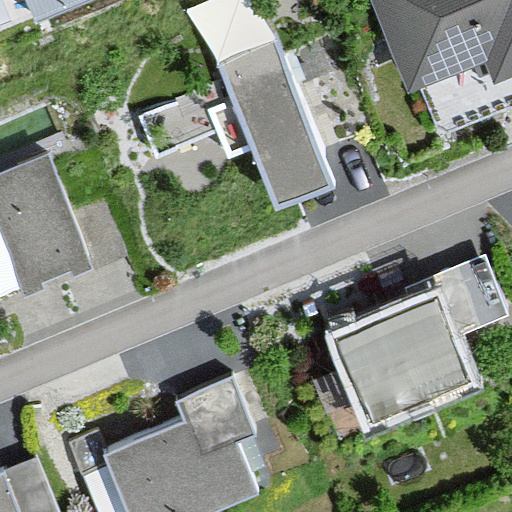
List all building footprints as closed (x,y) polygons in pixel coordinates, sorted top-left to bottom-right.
[(511,100),(511,0),(369,0),(407,93),(420,87),(438,130),(511,100)] [(335,176),(270,33),(215,58),(234,101),(208,113),(228,158),(258,144),(283,199),(335,176)] [(96,260),(47,153),(0,174),(0,225),(30,290),(96,260)] [(434,291),(327,335),(368,432),(479,386),(462,344),(511,323),(511,308),(490,254),(436,276),(434,291)] [(180,421),(103,450),(129,511),(232,511),(256,502),(234,443),(254,433),(235,377),(178,401),(180,421)] [(0,511),(21,511),(4,471),(0,472),(0,511)]
